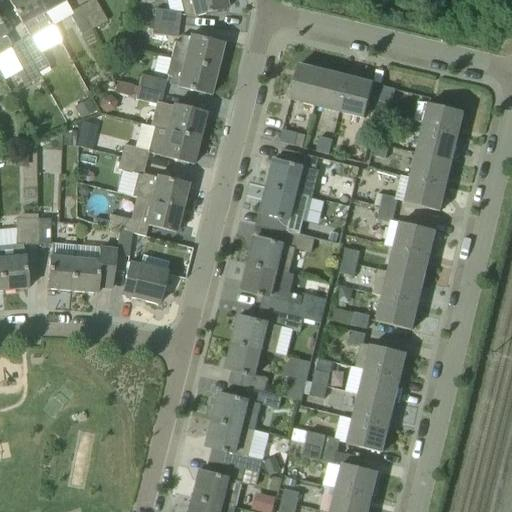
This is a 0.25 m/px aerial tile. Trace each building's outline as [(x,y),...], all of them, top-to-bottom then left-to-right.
[(44,15),(35,0),(6,0),(25,33),(27,36),(30,35),(33,40),(52,29),(44,15)] [(35,0),(44,15),(65,3),(63,0),(35,0)] [(106,22),(93,0),(91,0),(81,6),(93,29),(106,22)] [(226,7),(223,0),(178,0),(183,18),(226,7)] [(80,36),(93,29),(81,6),(68,13),(80,36)] [(178,26),(180,13),(154,9),(153,22),(178,26)] [(178,26),(153,22),(151,34),(176,38),(178,26)] [(0,55),(10,50),(9,47),(11,46),(0,26),(0,55)] [(27,36),(20,41),(38,74),(49,68),(33,40),(30,35),(27,36)] [(175,59),(216,69),(222,47),(181,36),(179,43),(174,42),(170,58),(175,59)] [(9,47),(10,50),(22,71),(17,74),(24,88),(41,78),(38,74),(20,41),(11,46),(9,47)] [(210,95),(216,69),(175,59),(170,58),(166,76),(171,77),(169,84),(210,95)] [(322,72),(298,66),(289,101),(313,107),(322,72)] [(347,78),(322,72),(313,107),(338,114),(347,78)] [(138,86),(162,93),(165,81),(140,75),(138,86)] [(373,85),(347,78),(338,114),(364,120),(373,85)] [(131,95),(135,95),(137,89),(137,88),(117,83),(117,84),(114,94),(131,97),(131,95)] [(162,93),(138,86),(134,100),(156,105),(159,106),(159,105),(162,93)] [(377,102),(378,102),(391,105),(394,90),(381,87),(377,102)] [(95,112),(89,99),(74,108),(80,120),(95,112)] [(204,116),(159,105),(159,106),(156,105),(150,127),(153,128),(198,140),(204,116)] [(458,138),(464,113),(428,105),(422,130),(458,138)] [(153,128),(147,152),(148,152),(192,164),(198,140),(153,128)] [(367,147),(371,133),(358,130),(355,143),(367,147)] [(416,154),(452,163),(458,138),(422,130),(416,154)] [(75,148),(76,132),(63,131),(62,147),(75,148)] [(282,131),(279,144),(294,148),(297,135),(282,131)] [(373,144),(389,148),(392,136),(376,131),(373,144)] [(319,138),(316,153),(329,157),(332,141),(319,138)] [(385,160),(389,148),(373,144),(370,157),(385,160)] [(148,152),(147,152),(124,146),(121,157),(145,163),(148,152)] [(39,171),(59,172),(59,150),(39,149),(39,171)] [(274,161),(267,188),(297,196),(306,198),(309,198),(318,160),(281,151),(279,163),(274,161)] [(28,166),(27,152),(13,153),(14,167),(28,166)] [(410,179),(446,187),(452,163),(416,154),(410,179)] [(132,196),(139,198),(181,209),(187,185),(142,174),(145,163),(121,157),(118,170),(137,175),(132,196)] [(404,204),(440,213),(446,187),(410,179),(404,204)] [(82,197),(87,196),(88,191),(85,187),(79,188),(78,194),(82,197)] [(297,196),(267,188),(261,213),(278,217),(275,231),(297,237),(306,198),(297,196)] [(375,207),(380,208),(382,199),(382,196),(377,195),(374,207),(375,207)] [(147,226),(175,233),(181,209),(139,198),(133,222),(109,215),(106,228),(117,231),(118,231),(130,234),(144,237),(147,226)] [(382,199),(380,208),(395,212),(397,202),(382,199)] [(377,218),(392,222),(395,212),(380,208),(377,218)] [(0,247),(0,254),(3,291),(26,289),(22,245),(37,245),(37,220),(15,219),(15,246),(0,247)] [(37,220),(37,245),(49,246),(49,220),(37,220)] [(435,232),(399,224),(393,248),(429,257),(435,232)] [(130,234),(118,231),(117,231),(115,251),(114,256),(127,257),(130,234)] [(275,231),(272,245),(254,240),(248,265),(288,276),(294,250),(310,253),(313,241),(297,237),(275,231)] [(76,248),(50,245),(46,290),(71,292),(76,248)] [(76,248),(71,292),(95,294),(96,287),(111,289),(114,256),(115,251),(76,248)] [(423,282),(429,257),(393,248),(387,273),(423,282)] [(359,253),(344,249),(341,262),(356,266),(359,253)] [(121,296),(157,305),(165,272),(130,262),(121,296)] [(353,278),(356,266),(341,262),(338,275),(353,278)] [(288,276),(248,265),(241,292),(262,297),(259,309),(303,320),(320,324),(326,301),(301,295),(301,297),(289,294),(294,277),(288,276)] [(387,273),(381,298),(417,307),(423,282),(387,273)] [(411,332),(417,307),(381,298),(375,323),(411,332)] [(256,322),(239,318),(233,344),(262,351),(275,354),(281,329),(299,333),(303,320),(259,309),(256,322)] [(366,330),(369,317),(354,314),(351,327),(366,330)] [(361,348),(362,348),(363,344),(365,336),(350,332),(348,345),(361,348)] [(262,351),(233,344),(226,370),(231,372),(228,384),(240,387),(263,393),(266,379),(256,377),(262,351)] [(364,371),(399,379),(405,355),(363,344),(362,348),(361,348),(356,369),(364,371)] [(301,402),(306,382),(311,364),(310,364),(296,360),(286,398),(293,400),(300,402),(301,402)] [(364,371),(358,395),(394,404),(399,379),(364,371)] [(329,376),(316,372),(315,372),(312,384),(326,387),(329,376)] [(308,397),(309,397),(323,401),(326,387),(312,384),(308,397)] [(220,395),(220,396),(213,421),(254,431),(260,405),(279,410),(282,398),(263,393),(240,387),(237,400),(220,395)] [(352,420),(388,429),(394,404),(358,395),(352,420)] [(382,454),(388,429),(352,420),(346,445),(382,454)] [(213,421),(206,448),(211,449),(208,462),(245,471),(258,474),(262,462),(247,458),(254,431),(213,421)] [(304,444),(337,452),(339,441),(308,433),(292,430),(289,441),(304,444)] [(299,453),(301,443),(291,441),(289,450),(299,453)] [(337,452),(304,444),(301,458),(333,466),(337,452)] [(269,476),(280,472),(274,459),(264,463),(269,476)] [(200,473),(200,474),(194,498),(235,509),(245,471),(208,462),(205,474),(200,473)] [(341,465),(341,467),(335,490),(371,498),(377,474),(341,465)] [(281,504),(295,507),(299,494),(284,490),(281,504)] [(329,511),(367,511),(371,498),(335,490),(329,511)] [(272,511),(276,499),(264,497),(260,511),(272,511)] [(234,511),(235,509),(194,498),(190,511),(234,511)]
